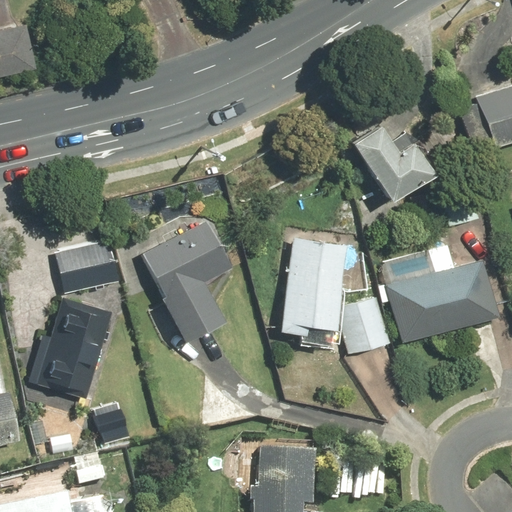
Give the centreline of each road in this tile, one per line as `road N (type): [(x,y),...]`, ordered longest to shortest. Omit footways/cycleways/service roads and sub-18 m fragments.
road 1 (secondary): [(0,143),(230,83),(372,0)]
road 2 (residential): [(452,511),(445,468),(451,448),(468,435),(511,426)]
